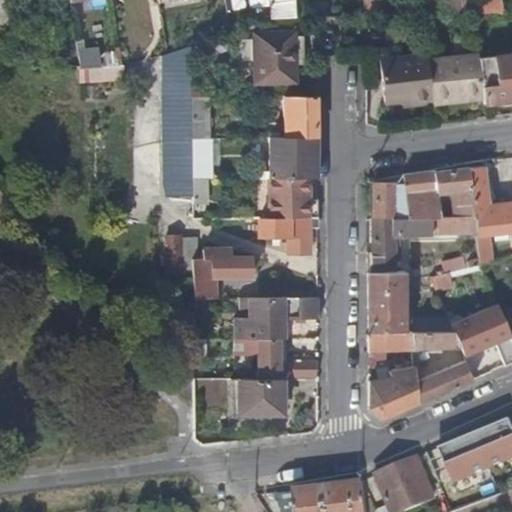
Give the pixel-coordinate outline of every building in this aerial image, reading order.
[(274,17),(297,13),(295,0),(276,0),(277,0),(271,1),(274,17)] [(420,0),(421,3),(400,4),(401,15),(422,14),(463,14),(461,2),(461,0),(458,0),(438,1),(437,0),(420,0)] [(472,0),(461,2),(463,14),(473,14),(504,14),(501,0),(472,0)] [(10,35),(14,62),(32,65),(30,53),(28,41),(27,32),(10,35)] [(297,67),(297,36),(297,32),(254,33),(254,84),(297,83),(297,67)] [(192,33),(176,46),(162,57),(163,183),(166,195),(193,195),(193,180),(193,139),(192,97),(192,33)] [(30,53),(32,65),(38,65),(41,65),(40,54),(30,53)] [(511,99),(511,53),(509,54),(510,62),(497,63),(500,83),(482,85),(482,97),(482,103),(511,99)] [(66,54),(66,66),(80,67),(78,54),(66,54)] [(78,54),(80,67),(90,67),(90,55),(78,54)] [(427,62),(427,54),(379,59),(384,103),(410,100),(410,105),(432,103),(432,102),(427,62)] [(90,55),(90,67),(98,67),(99,55),(90,55)] [(478,57),(427,62),(432,102),(482,97),(478,57)] [(90,67),(80,67),(81,82),(124,80),(123,65),(98,67),(90,67)] [(211,97),(192,97),(193,139),(212,139),(211,97)] [(317,97),(270,97),(270,126),(284,126),(284,138),(317,137),(317,97)] [(262,178),(270,178),(310,177),(317,177),(317,137),(284,138),(269,138),(269,154),(269,162),(270,172),(263,172),(262,178)] [(193,139),(193,180),(209,179),(212,179),(212,139),(193,139)] [(511,201),(487,204),(481,164),(467,167),(473,214),(474,214),(476,231),(476,234),(511,230),(511,201)] [(473,214),(467,167),(434,171),(435,192),(437,191),(456,189),(457,203),(466,202),(467,214),(473,214)] [(435,192),(434,171),(403,175),(403,181),(406,218),(439,216),(437,191),(435,192)] [(270,219),(318,219),(318,200),(310,201),(310,177),(270,178),(270,219)] [(193,180),(193,195),(193,196),(209,196),(209,179),(193,180)] [(374,182),(374,218),(395,217),(395,181),(374,182)] [(395,181),(395,217),(398,219),(406,218),(403,181),(395,181)] [(474,214),(473,214),(467,214),(439,216),(406,218),(398,219),(395,217),(374,218),(374,254),(368,254),(369,335),(406,334),(405,272),(395,272),(394,236),(476,231),(474,214)] [(310,234),(318,234),(318,219),(270,219),(252,219),(252,238),(260,238),(260,235),(289,236),(289,253),(310,254),(310,234)] [(181,263),(193,264),(193,259),(193,239),(179,238),(179,236),(164,237),(164,276),(181,275),(181,263)] [(478,251),(479,265),(505,258),(504,248),(494,248),(494,245),(477,247),(478,251)] [(468,268),(479,265),(478,251),(465,254),(466,258),(468,268)] [(193,259),(193,264),(195,264),(196,299),(217,299),(217,277),(253,278),(253,258),(220,259),(204,259),(195,259),(193,259)] [(446,274),(468,268),(466,258),(443,264),(446,274)] [(280,339),(287,339),(287,325),(278,325),(278,318),(319,318),(318,299),(250,299),(249,317),(234,318),(229,318),(229,339),(260,339),(280,339)] [(249,317),(250,299),(235,299),(234,318),(249,317)] [(411,334),(453,333),(447,319),(411,320),(411,334)] [(413,350),(459,348),(453,333),(411,334),(413,350)] [(369,335),(369,353),(413,351),(413,350),(411,334),(406,334),(369,335)] [(260,379),(280,378),(280,376),(316,376),(316,361),(288,361),(280,361),(280,339),(260,339),(260,379)] [(288,361),(287,339),(280,339),(280,361),(288,361)] [(478,378),(511,363),(511,342),(470,359),(478,378)] [(424,401),(472,381),(464,361),(422,379),(424,401)] [(382,419),(420,403),(415,368),(390,371),(391,380),(369,382),(370,409),(382,419)] [(215,438),(215,377),(194,377),(195,439),(215,438)] [(284,414),(285,378),(280,378),(260,379),(241,379),(241,414),(284,414)] [(284,419),(284,414),(241,414),(241,379),(235,379),(236,419),(284,419)] [(501,422),(449,444),(452,452),(442,456),(458,495),(511,471),(511,426),(504,430),(501,422)] [(385,511),(404,511),(435,499),(418,457),(377,475),(392,509),(385,511)] [(377,511),(365,482),(295,490),(297,511),(377,511)]
